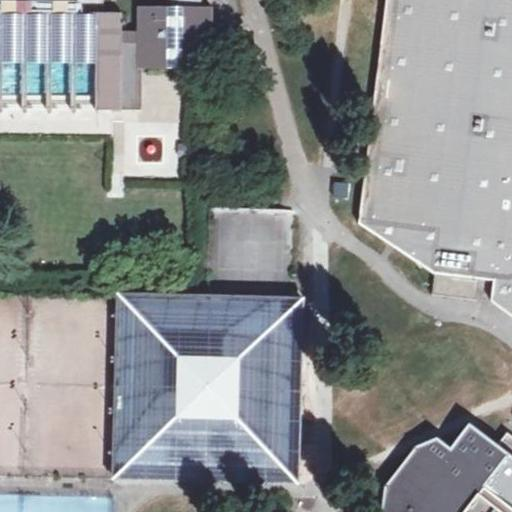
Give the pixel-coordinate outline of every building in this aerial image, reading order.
[(511,319),(511,0),(386,0),(357,223),(430,277),(431,276),(475,282),(490,284),(487,302),(511,321),(511,319)] [(0,11),(0,108),(142,109),(143,67),(208,68),(208,44),(224,44),(223,30),(208,30),(209,6),(138,7),(137,29),(124,29),(124,13),(0,11)] [(431,276),(430,277),(429,297),(473,301),(475,283),(475,282),(431,276)] [(312,297),(289,296),(123,293),(121,474),(310,478),(312,297)] [(392,488),(387,511),(511,511),(511,457),(471,426),(451,453),(437,443),(424,448),(392,488)]
